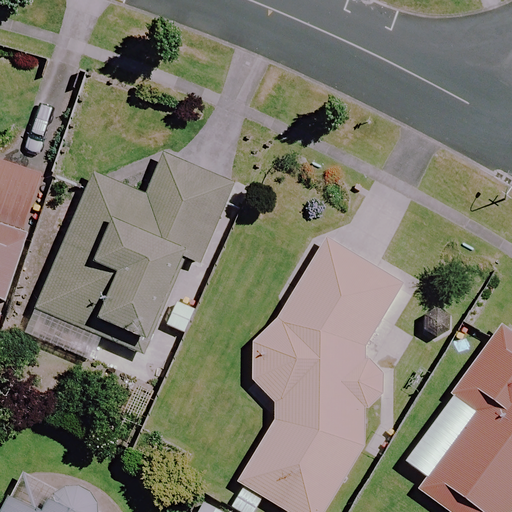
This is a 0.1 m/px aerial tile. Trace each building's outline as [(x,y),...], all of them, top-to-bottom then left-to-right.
[(234,189),(166,159),(147,202),(96,180),(39,312),(144,357),(187,256),(203,262),(234,189)] [(0,308),(46,178),(0,162),(0,308)] [(317,237),(253,347),(255,389),(287,407),(241,487),(283,511),(326,511),(373,432),(363,427),(390,379),(361,362),(405,287),(317,237)] [(511,511),(511,341),(502,334),(454,400),(478,418),(422,494),(446,511),(511,511)] [(49,511),(27,511),(11,503),(6,511),(58,511),(52,508),(49,511)]
